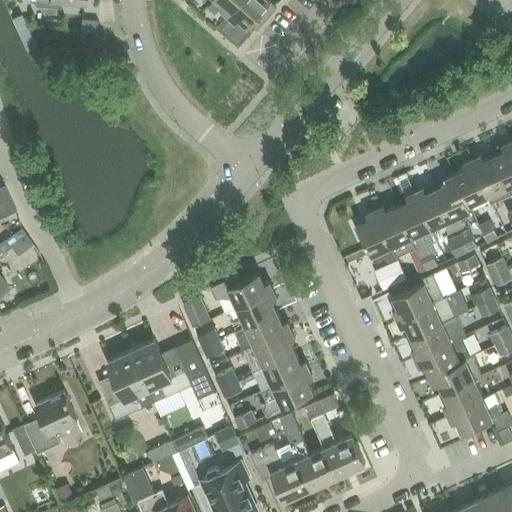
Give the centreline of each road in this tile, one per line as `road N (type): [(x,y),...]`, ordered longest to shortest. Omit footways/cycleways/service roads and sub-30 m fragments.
road 1 (residential): [(421,479),(293,199),(511,97)]
road 2 (tertiary): [(0,352),(148,273),(248,170)]
road 3 (tertiary): [(248,170),(396,0)]
road 4 (unclassified): [(248,170),(167,96),(141,45),(132,0)]
